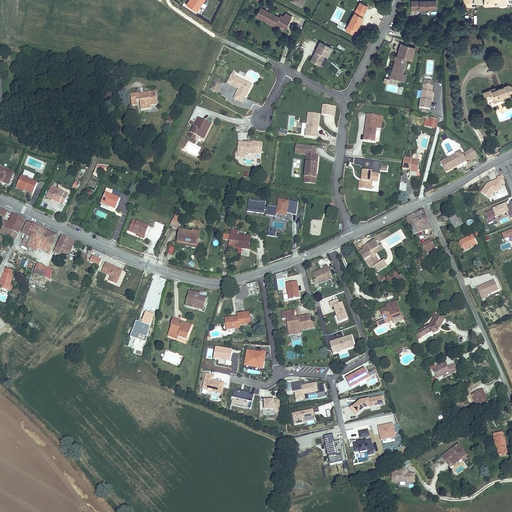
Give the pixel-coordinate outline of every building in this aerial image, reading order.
[(204,0),(189,0),(188,4),(198,11),(204,0)] [(435,10),(435,1),(409,2),(410,11),(435,10)] [(356,27),(363,14),(362,13),(364,9),(357,5),(348,23),(356,27)] [(268,19),(277,23),(283,26),(285,22),(289,24),(293,15),(286,12),(284,15),(282,14),(281,16),(261,7),(257,15),(267,21),(268,19)] [(348,23),(346,28),(353,31),(356,27),(348,23)] [(396,58),(391,75),(405,79),(407,72),(403,71),(407,56),(412,58),(416,45),(401,41),(398,54),(396,53),(395,57),(396,58)] [(320,42),(312,62),(321,66),(326,55),(328,56),(332,48),(320,42)] [(240,88),(235,98),(244,102),(253,84),(233,74),(229,82),(240,88)] [(219,92),(223,83),(217,80),(212,88),(215,90),(214,91),(216,92),(216,91),(219,92)] [(496,89),(483,94),(484,98),(491,96),(493,103),(504,99),(504,97),(511,94),(511,85),(510,87),(509,85),(502,87),(503,89),(501,90),(501,89),(496,90),(496,89)] [(432,87),(421,86),(418,109),(429,110),(432,87)] [(154,94),(129,98),(131,108),(136,108),(135,104),(138,104),(139,109),(145,108),(145,112),(150,111),(150,107),(156,107),(154,94)] [(321,113),(330,114),(331,104),(322,103),(321,113)] [(318,112),(307,111),(305,134),(317,136),(318,130),(316,130),(318,112)] [(205,139),(213,124),(200,117),(192,132),(205,139)] [(363,140),(374,142),(376,128),(380,129),(381,121),(367,119),(363,140)] [(168,125),(166,125),(165,131),(171,132),(173,122),(168,122),(168,125)] [(264,153),(265,142),(257,141),(257,143),(254,143),(241,142),(241,150),(248,150),(248,153),(256,154),(257,152),(264,153)] [(299,152),(311,154),(312,146),(300,144),(299,152)] [(312,146),(311,154),(319,155),(320,147),(312,146)] [(474,153),(468,156),(471,164),(478,161),(477,155),(475,156),(474,153)] [(319,155),(311,154),(309,175),(311,176),(310,182),(319,183),(321,163),(321,159),(318,159),(319,155)] [(462,154),(444,162),(448,172),(467,164),(462,154)] [(411,160),(403,159),(402,169),(410,170),(409,172),(419,174),(420,161),(421,156),(413,155),(412,156),(411,160)] [(13,175),(0,169),(0,180),(8,184),(13,175)] [(371,172),(363,171),(362,181),(361,189),(369,190),(370,182),(370,181),(378,182),(379,174),(371,173),(371,172)] [(501,185),(504,183),(501,176),(497,178),(498,179),(493,181),(493,182),(492,183),(492,182),(488,183),(481,192),(489,198),(494,192),(502,189),(501,185)] [(37,183),(22,177),(19,186),(27,189),(26,191),(33,193),(37,183)] [(68,194),(51,187),(47,198),(63,205),(68,194)] [(113,192),(108,189),(102,203),(116,209),(121,198),(112,195),(113,192)] [(276,215),(277,213),(286,214),(287,211),(291,212),(296,213),(298,200),(279,198),(278,205),(268,204),(266,214),(276,215)] [(247,211),(264,213),(266,200),(249,199),(247,211)] [(507,207),(505,204),(493,209),(493,210),(485,213),(487,218),(489,224),(496,221),(495,217),(508,212),(511,219),(511,218),(511,204),(508,206),(507,207)] [(0,219),(4,221),(5,219),(9,211),(0,206),(0,219)] [(430,227),(424,209),(407,217),(413,234),(430,227)] [(13,213),(9,211),(5,219),(9,221),(13,213)] [(454,211),(442,216),(444,222),(450,219),(453,227),(462,223),(459,218),(457,219),(454,211)] [(19,232),(26,219),(13,213),(9,221),(5,219),(4,221),(3,224),(19,232)] [(183,216),(177,214),(174,223),(180,225),(183,216)] [(42,227),(29,220),(22,232),(27,234),(32,236),(35,237),(42,227)] [(137,234),(141,235),(141,234),(145,235),(149,226),(132,220),(130,225),(134,227),(132,232),(137,234)] [(19,232),(3,224),(1,228),(3,230),(2,232),(15,239),(19,232)] [(57,234),(42,227),(35,237),(32,236),(28,245),(37,250),(39,246),(49,251),(57,234)] [(269,227),(268,236),(276,237),(276,228),(269,227)] [(193,231),(181,228),(178,242),(198,247),(201,231),(193,229),(193,231)] [(511,229),(502,234),(504,239),(511,236),(511,229)] [(229,246),(250,248),(251,236),(238,234),(238,231),(230,231),(229,246)] [(32,236),(27,234),(23,242),(28,245),(32,236)] [(63,235),(56,251),(65,254),(66,252),(67,253),(69,250),(71,252),(76,241),(63,235)] [(473,235),(461,241),(465,250),(477,244),(473,235)] [(440,248),(436,238),(422,243),(427,254),(440,248)] [(170,245),(167,253),(173,255),(175,247),(170,245)] [(364,250),(360,253),(374,268),(377,264),(379,266),(384,260),(373,249),(368,253),(364,250)] [(99,266),(102,258),(92,254),(89,262),(99,266)] [(425,262),(421,256),(413,261),(414,264),(416,263),(418,266),(425,262)] [(19,265),(26,267),(28,261),(21,259),(19,265)] [(54,269),(39,263),(35,272),(48,278),(51,272),(52,273),(54,269)] [(121,286),(126,272),(121,269),(120,271),(118,270),(119,269),(110,265),(106,273),(116,278),(114,283),(121,286)] [(324,268),(313,272),(316,279),(313,279),(315,285),(332,278),(328,266),(323,267),(324,268)] [(2,279),(0,287),(8,289),(13,274),(11,274),(13,269),(7,267),(5,272),(3,271),(1,279),(2,279)] [(399,270),(385,278),(391,288),(405,279),(399,270)] [(495,280),(477,288),(481,298),(499,290),(495,280)] [(299,299),(297,282),(286,284),(289,300),(299,299)] [(199,294),(190,291),(186,305),(203,311),(207,298),(199,295),(199,294)] [(337,316),(340,323),(348,320),(342,303),(339,304),(337,300),(330,303),(331,307),(334,307),(335,310),(336,311),(337,316)] [(388,308),(380,310),(384,319),(391,317),(393,321),(394,324),(404,320),(398,304),(388,308)] [(384,319),(380,310),(373,314),(374,323),(377,323),(378,326),(393,321),(391,317),(384,319)] [(295,311),(283,314),(284,321),(288,321),(291,337),(303,335),(302,332),(315,329),(314,323),(311,321),(310,316),(297,318),(295,311)] [(234,316),(224,318),(226,330),(240,328),(240,325),(250,324),(249,313),(245,314),(245,313),(237,314),(237,318),(234,318),(234,316)] [(444,320),(435,316),(430,325),(418,331),(422,337),(433,331),(434,334),(439,332),(437,329),(440,327),(444,320)] [(181,321),(173,318),(170,324),(172,325),(168,336),(178,340),(178,337),(187,340),(192,325),(186,323),(185,327),(179,325),(181,321)] [(348,347),(349,349),(355,347),(351,336),(330,344),(334,355),(338,353),(337,351),(348,347)] [(266,353),(262,352),(261,354),(255,353),(253,352),(248,351),(245,366),(250,367),(251,365),(258,366),(257,369),(263,370),(266,353)] [(445,362),(432,369),(437,379),(443,376),(450,373),(451,374),(457,372),(454,364),(448,367),(445,362)] [(366,369),(347,380),(352,389),(360,384),(367,381),(371,378),(366,369)] [(213,381),(214,377),(207,375),(203,390),(208,391),(209,389),(213,390),(213,392),(222,395),(224,384),(215,382),(214,384),(212,383),(213,381)] [(307,386),(306,383),(301,385),(300,383),(291,385),(293,393),(295,393),(297,401),(304,400),(304,395),(308,394),(317,392),(318,395),(326,393),(324,385),(317,387),(316,384),(309,385),(307,386)] [(473,389),(475,393),(481,390),(484,395),(485,394),(481,385),(473,389)] [(475,393),(472,394),(480,410),(489,405),(484,395),(481,390),(475,393)] [(231,405),(247,409),(248,403),(252,404),(254,395),(247,394),(241,392),(235,391),(231,405)] [(358,403),(357,402),(350,408),(357,416),(364,409),(380,405),(379,403),(383,402),(382,396),(366,400),(367,402),(365,402),(365,400),(360,401),(358,403)] [(279,414),(279,401),(264,401),(265,411),(274,411),(274,414),(279,414)] [(319,413),(318,408),(292,414),(295,425),(304,423),(303,418),(314,416),(313,414),(315,414),(319,413)] [(396,438),(393,424),(378,427),(381,441),(396,438)] [(369,437),(368,430),(359,432),(360,438),(369,437)] [(505,434),(495,435),(497,455),(506,454),(505,434)] [(337,456),(333,435),(313,439),(315,447),(321,445),(322,451),(327,450),(330,465),(343,462),(341,455),(337,456)] [(354,444),(356,452),(360,451),(360,453),(368,451),(369,456),(374,454),(370,440),(354,444)] [(443,457),(449,466),(460,458),(462,460),(467,456),(458,445),(443,457)] [(460,458),(449,466),(451,468),(462,460),(460,458)] [(395,484),(417,485),(417,476),(409,476),(409,472),(402,472),(402,474),(395,474),(395,484)]
